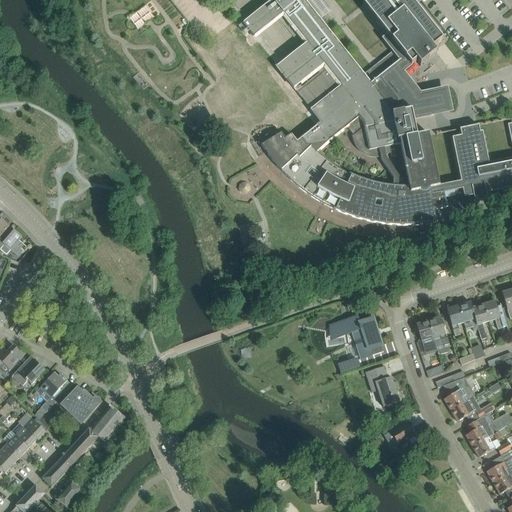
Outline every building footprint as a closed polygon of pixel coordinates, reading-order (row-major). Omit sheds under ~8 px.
[(347,53),(304,0),(272,0),(243,24),(242,24),(223,39),(233,53),(228,57),(262,100),(290,135),(285,139),(281,133),(261,146),(264,149),(266,152),(275,165),(286,176),(297,187),(310,196),(323,204),(337,211),(351,217),(365,221),(380,224),(395,225),(410,226),(424,225),(426,225),(428,224),(430,224),(432,224),(434,223),(437,223),(434,211),(447,208),(446,202),(473,196),(481,202),(486,194),(487,193),(492,192),(494,192),(499,191),(502,190),(507,189),(508,189),(511,188),(511,118),(511,119),(511,124),(508,124),(508,126),(509,130),(509,133),(510,137),(511,145),(511,158),(510,159),(508,159),(504,160),(500,161),(496,162),(494,162),(490,163),(489,163),(488,160),(487,156),(487,153),(486,149),(485,145),(484,141),(484,139),(483,135),(482,132),(480,132),(479,126),(460,129),(460,131),(460,130),(461,136),(452,138),(461,182),(439,186),(439,181),(429,136),(429,134),(417,136),(413,118),(414,118),(434,113),(432,103),(433,102),(434,102),(434,101),(434,100),(435,100),(435,99),(435,98),(434,98),(434,97),(433,97),(433,96),(432,96),(431,96),(430,96),(430,94),(420,96),(413,87),(400,72),(410,64),(411,66),(416,62),(420,66),(437,53),(433,49),(442,41),(443,41),(415,6),(410,0),(368,0),(362,5),(363,5),(387,36),(383,39),(391,50),(396,56),(387,64),(384,60),(378,65),(381,68),(367,79),(362,73),(347,53)] [(0,236),(7,229),(9,226),(1,220),(0,221),(0,236)] [(10,231),(7,229),(0,236),(0,249),(0,250),(7,255),(15,246),(17,247),(21,243),(19,241),(22,237),(14,231),(11,234),(9,232),(10,231)] [(511,290),(502,293),(510,320),(511,319),(511,290)] [(499,306),(497,307),(495,302),(483,305),(488,322),(495,320),(498,331),(507,328),(500,304),(499,306)] [(472,309),(472,308),(470,303),(458,306),(463,323),(470,322),(473,331),(478,330),(472,309)] [(481,324),(488,322),(483,305),(472,308),(472,309),(478,330),(481,340),(486,339),(481,324)] [(457,325),(463,323),(458,306),(447,310),(455,337),(460,335),(457,325)] [(376,337),(376,334),(376,333),(377,332),(376,332),(376,330),(372,319),(359,323),(357,317),(331,326),(335,336),(346,334),(348,344),(354,342),(355,342),(356,345),(355,346),(356,346),(361,360),(383,352),(378,336),(376,337)] [(449,349),(443,328),(440,318),(428,322),(436,348),(436,349),(437,352),(437,353),(438,353),(441,355),(447,353),(449,349)] [(436,349),(436,348),(428,322),(416,325),(424,352),(430,350),(431,354),(437,352),(436,349)] [(485,357),(482,351),(480,345),(471,349),(473,354),(470,355),(472,362),(485,357)] [(0,368),(6,374),(17,363),(24,356),(13,346),(5,355),(0,351),(0,350),(0,368)] [(501,364),(511,359),(511,356),(511,353),(499,358),(501,364)] [(461,366),(472,362),(470,355),(459,360),(461,366)] [(39,367),(40,366),(30,357),(12,377),(22,386),(27,382),(31,385),(34,383),(41,375),(39,374),(41,371),(39,367)] [(438,358),(423,364),(428,377),(443,372),(438,358)] [(490,368),(501,364),(499,358),(487,362),(490,368)] [(359,367),(357,359),(338,365),(341,373),(340,373),(341,374),(360,368),(360,367),(359,367)] [(383,407),(390,405),(399,402),(391,378),(379,382),(375,370),(365,373),(372,393),(378,392),(383,407)] [(463,372),(451,377),(453,383),(464,378),(465,378),(463,372)] [(56,403),(66,392),(72,386),(66,380),(64,382),(54,373),(40,388),(44,392),(40,396),(46,402),(35,413),(41,419),(56,403)] [(451,377),(435,383),(437,389),(446,385),(453,383),(451,377)] [(452,395),(444,400),(451,411),(466,402),(469,400),(472,398),(473,396),(473,394),(469,388),(467,387),(465,387),(464,378),(453,383),(446,385),(449,390),(452,395)] [(81,425),(100,404),(100,401),(98,399),(95,400),(93,401),(85,393),(83,394),(77,389),(70,396),(61,406),(74,418),(81,425)] [(6,411),(10,406),(6,402),(1,407),(6,411)] [(466,402),(451,411),(458,422),(466,417),(467,417),(473,413),(469,406),(466,402)] [(56,421),(48,412),(57,403),(56,403),(41,419),(40,421),(48,429),(56,421)] [(491,404),(476,412),(480,419),(489,413),(495,410),(491,404)] [(6,411),(10,415),(14,410),(10,406),(6,411)] [(98,438),(105,443),(113,450),(117,444),(110,438),(125,419),(110,407),(88,431),(97,439),(98,438)] [(0,421),(2,423),(10,415),(6,411),(1,416),(2,417),(0,419),(0,421)] [(507,415),(494,422),(489,413),(480,419),(471,424),(466,427),(470,434),(466,436),(472,447),(486,440),(493,435),(502,430),(511,423),(511,417),(509,419),(507,415)] [(47,434),(31,419),(26,414),(17,422),(19,424),(36,440),(37,440),(39,443),(47,434)] [(406,423),(400,426),(397,422),(380,432),(391,450),(408,440),(411,445),(413,444),(416,450),(420,447),(406,423)] [(29,449),(36,440),(19,424),(11,432),(15,436),(29,449)] [(502,430),(493,435),(497,441),(505,436),(502,430)] [(74,464),(97,439),(88,431),(72,448),(65,455),(74,464)] [(21,457),(29,449),(15,436),(7,444),(21,457)] [(496,440),(491,443),(488,444),(486,440),(472,447),(479,459),(494,449),(496,448),(501,456),(511,449),(507,443),(500,447),(496,440)] [(109,454),(113,450),(105,443),(101,447),(109,454)] [(0,453),(13,465),(21,457),(7,444),(0,451),(0,453)] [(493,484),(511,472),(511,449),(501,456),(505,462),(487,472),(493,484)] [(13,465),(0,453),(0,468),(3,471),(3,472),(5,474),(13,465)] [(71,467),(74,464),(65,455),(42,479),(51,488),(71,467)] [(92,470),(77,489),(71,484),(57,500),(70,511),(83,495),(82,494),(97,475),(92,470)] [(500,495),(511,487),(511,472),(493,484),(500,495)] [(34,511),(32,508),(44,495),(36,486),(23,500),(12,511),(13,511),(34,511)]
